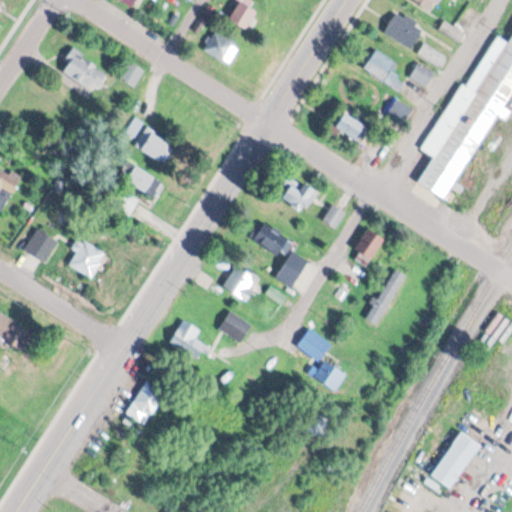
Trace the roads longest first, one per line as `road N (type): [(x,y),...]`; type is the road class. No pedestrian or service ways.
road 1 (residential): [(15,511),(345,0)]
road 2 (residential): [(511,280),(76,0)]
road 3 (residential): [(280,334),(495,0)]
road 4 (residential): [(124,347),(0,266)]
